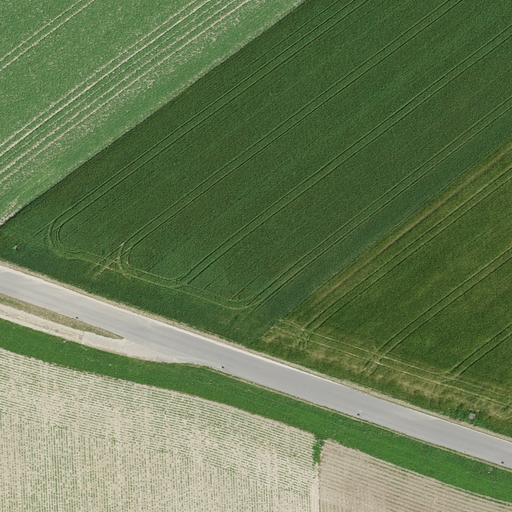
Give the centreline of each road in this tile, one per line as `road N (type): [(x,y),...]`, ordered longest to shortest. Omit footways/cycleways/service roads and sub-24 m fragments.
road 1 (unclassified): [(511,456),(0,279)]
road 2 (track): [(0,311),(131,349),(182,342)]
